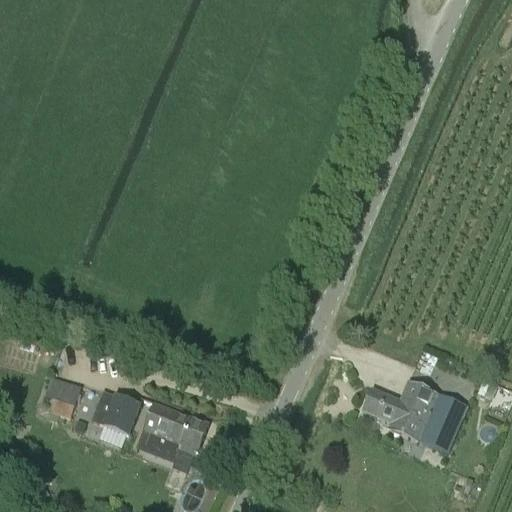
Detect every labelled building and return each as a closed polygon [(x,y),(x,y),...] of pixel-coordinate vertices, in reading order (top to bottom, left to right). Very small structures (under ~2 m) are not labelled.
[(52,382),(46,400),(73,410),(79,392),(52,382)] [(468,413),(409,387),(401,406),(373,394),(363,416),(391,428),(389,433),(448,459),(468,413)] [(103,395),(93,422),(105,427),(103,430),(127,440),(139,410),(115,400),(103,395)] [(154,408),(143,435),(152,438),(146,453),(175,464),(189,470),(193,461),(195,456),(197,457),(208,430),(154,408)] [(72,433),(81,437),(85,428),(76,424),(72,433)]
